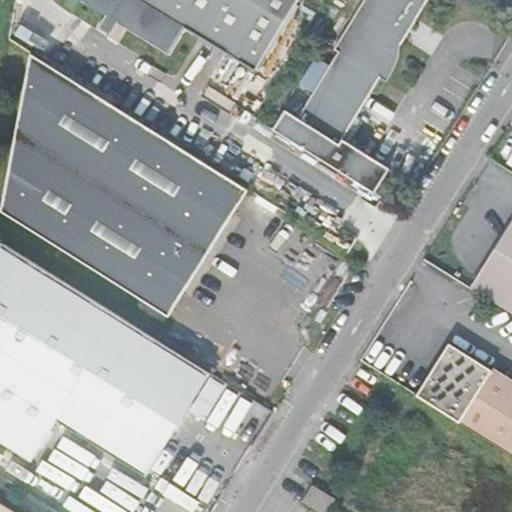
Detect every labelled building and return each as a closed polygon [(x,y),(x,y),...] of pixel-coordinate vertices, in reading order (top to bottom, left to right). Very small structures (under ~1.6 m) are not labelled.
[(298,0),(81,0),(105,15),(98,27),(110,35),(117,22),(169,53),(184,28),(255,71),(298,0)] [(427,0),(364,0),(335,49),(339,51),(298,116),(295,114),(294,115),(285,109),(273,129),(374,192),(389,168),(342,139),(380,77),(386,81),(398,58),(400,35),(412,16),(415,19),(427,0)] [(239,184),(30,53),(1,210),(160,311),(174,287),(183,292),(232,213),(225,207),(239,184)] [(232,213),(247,189),(239,184),(225,207),(232,213)] [(470,288),(511,313),(511,223),(499,242),(503,245),(487,261),(470,288)] [(340,246),(349,251),(357,239),(348,233),(340,246)] [(210,372),(0,239),(0,440),(31,460),(58,418),(146,474),(210,372)] [(168,315),(183,292),(174,287),(160,311),(168,315)] [(511,381),(449,342),(416,395),(511,455),(511,381)] [(312,484),(302,501),(319,511),(326,511),(335,498),(312,484)] [(14,511),(0,503),(0,511),(14,511)]
